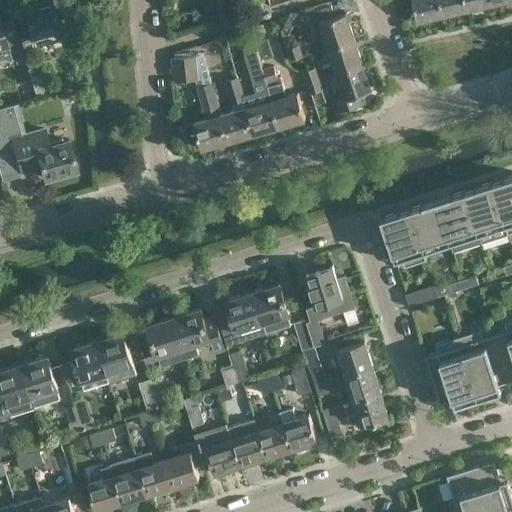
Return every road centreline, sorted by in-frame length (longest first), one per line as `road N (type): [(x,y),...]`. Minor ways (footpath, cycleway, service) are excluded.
road 1 (residential): [(433,447),(361,222),(0,335)]
road 2 (residential): [(162,192),(413,117)]
road 3 (residential): [(231,511),(433,447)]
road 4 (residential): [(162,192),(145,0)]
road 5 (residential): [(0,234),(162,192)]
road 6 (residential): [(413,117),(375,0)]
